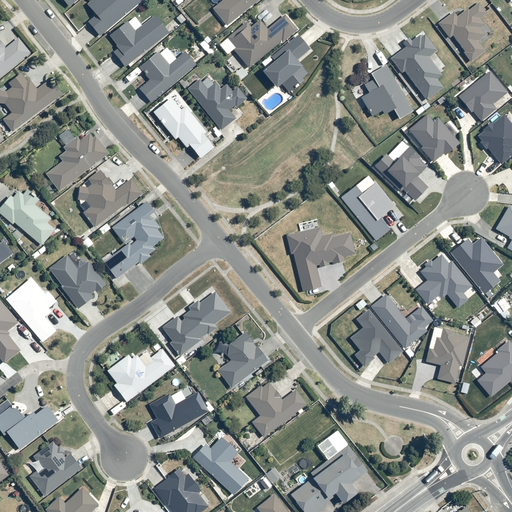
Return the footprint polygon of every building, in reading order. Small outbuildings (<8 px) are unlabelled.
[(84,21),(97,36),(139,0),(89,0),(85,4),(93,14),(84,21)] [(219,0),(211,8),(224,24),(253,0),(219,0)] [(451,11),(436,23),(446,37),(450,35),(468,59),(482,49),(476,41),(483,34),(478,27),(483,24),(478,18),(484,13),(476,2),(456,18),(451,11)] [(230,49),(246,67),(294,27),(283,14),(265,28),(257,19),(248,27),(244,21),(226,37),(234,47),(230,49)] [(111,52),(122,66),(167,32),(154,15),(133,30),(126,21),(108,34),(117,48),(111,52)] [(293,61),(308,49),(295,33),(268,56),(270,59),(256,70),(270,87),(277,82),(284,90),(305,72),(293,61)] [(423,33),(388,57),(399,72),(402,70),(424,99),(441,87),(435,79),(440,74),(426,56),(435,49),(423,33)] [(0,78),(32,53),(20,38),(7,49),(0,40),(0,78)] [(137,88),(148,102),(194,64),(183,51),(168,63),(158,50),(137,67),(147,79),(137,88)] [(411,111),(383,64),(368,72),(375,85),(358,97),(369,116),(387,106),(394,117),(411,111)] [(490,72),(459,98),(472,113),(473,112),(482,123),(498,111),(494,106),(508,94),(490,72)] [(3,120),(13,131),(64,94),(52,80),(38,91),(24,74),(10,83),(13,87),(8,91),(1,90),(0,97),(0,103),(5,104),(12,113),(3,120)] [(197,79),(185,88),(218,129),(233,118),(226,110),(232,106),(233,107),(244,97),(235,86),(229,90),(224,84),(218,89),(212,82),(205,88),(197,79)] [(179,109),(169,97),(151,112),(172,138),(175,136),(184,147),(186,145),(196,158),(211,146),(200,133),(203,131),(183,106),(179,109)] [(427,115),(409,130),(423,147),(421,149),(433,163),(443,155),(445,157),(460,144),(438,118),(434,122),(427,115)] [(479,137),(500,165),(511,155),(511,124),(505,115),(479,137)] [(47,174),(60,192),(109,156),(92,135),(82,142),(78,137),(65,147),(68,151),(61,157),(63,161),(47,174)] [(387,155),(375,167),(401,192),(403,190),(415,202),(428,188),(417,178),(427,167),(419,159),(420,158),(410,148),(395,163),(387,155)] [(84,213),(95,226),(142,190),(133,179),(117,191),(102,170),(90,179),(93,184),(89,188),(81,186),(79,200),(87,201),(92,207),(84,213)] [(356,187),(341,198),(376,241),(391,230),(381,220),(395,207),(376,184),(362,195),(356,187)] [(0,210),(0,211),(42,245),(56,229),(49,224),(53,219),(36,205),(41,199),(28,190),(25,194),(20,191),(15,198),(12,195),(0,210)] [(127,246),(114,256),(126,273),(156,250),(154,247),(165,239),(159,230),(162,228),(157,221),(159,219),(147,202),(113,228),(127,246)] [(511,208),(509,206),(497,229),(511,237),(511,239),(507,249),(511,252),(511,208)] [(287,235),(300,290),(319,286),(314,266),(342,260),(342,256),(353,254),(353,253),(347,231),(330,236),(329,232),(319,235),(317,226),(287,235)] [(93,244),(88,237),(82,241),(87,249),(93,244)] [(468,240),(451,253),(482,292),(498,279),(494,274),(504,265),(481,238),(473,245),(468,240)] [(0,265),(14,255),(4,242),(0,245),(0,265)] [(50,269),(79,308),(94,297),(93,295),(106,284),(90,262),(80,269),(69,256),(50,269)] [(415,291),(428,306),(439,296),(442,299),(447,295),(457,309),(468,301),(464,295),(472,287),(452,261),(449,264),(442,256),(420,273),(427,281),(415,291)] [(46,294),(32,278),(8,299),(43,342),(57,331),(44,318),(52,312),(50,309),(58,302),(50,292),(46,294)] [(165,330),(183,354),(218,329),(216,325),(232,312),(217,292),(165,330)] [(386,295),(371,307),(405,349),(427,332),(425,329),(433,321),(421,307),(406,319),(386,295)] [(511,307),(503,297),(493,305),(506,320),(511,316),(507,310),(511,307)] [(0,301),(0,356),(5,363),(21,351),(7,333),(19,323),(1,300),(0,301)] [(352,354),(361,366),(377,353),(385,362),(401,351),(365,309),(354,319),(361,327),(348,337),(358,350),(352,354)] [(426,348),(423,360),(437,364),(435,379),(452,383),(457,366),(460,366),(467,337),(440,329),(438,338),(433,337),(430,350),(426,348)] [(218,371),(233,387),(268,361),(248,332),(230,344),(228,355),(231,360),(218,371)] [(511,344),(510,343),(481,367),(486,374),(478,381),(491,398),(511,380),(511,344)] [(106,374),(127,402),(177,366),(164,350),(144,364),(137,353),(106,374)] [(253,423),(265,437),(308,404),(298,390),(284,400),(271,382),(249,400),(261,416),(253,423)] [(153,422),(161,439),(209,413),(199,392),(177,405),(171,395),(151,405),(158,420),(153,422)] [(0,421),(1,424),(20,450),(60,421),(49,406),(28,422),(19,408),(12,407),(0,415),(0,421)] [(208,415),(201,420),(205,425),(213,420),(208,415)] [(207,442),(194,456),(235,493),(249,478),(231,460),(240,451),(223,436),(212,447),(207,442)] [(30,475),(46,495),(82,467),(72,453),(67,457),(55,441),(35,455),(43,466),(30,475)] [(292,493),(305,511),(314,511),(339,493),(346,500),(360,490),(354,482),(368,472),(347,446),(313,473),(316,476),(292,493)] [(0,482),(9,475),(0,462),(0,482)] [(275,467),(266,474),(274,484),(283,477),(275,467)] [(171,504),(176,511),(199,511),(208,505),(198,494),(201,490),(189,474),(185,476),(180,470),(154,488),(167,506),(171,504)] [(60,495),(46,507),(50,511),(90,511),(100,504),(84,486),(67,502),(60,495)] [(291,511),(276,492),(258,506),(263,511),(291,511)]
